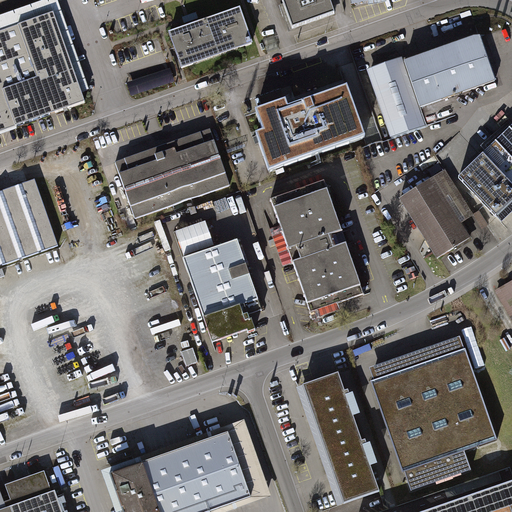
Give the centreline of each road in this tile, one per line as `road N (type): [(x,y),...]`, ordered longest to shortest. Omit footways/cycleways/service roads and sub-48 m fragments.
road 1 (residential): [(0,159),(419,12),(474,0)]
road 2 (unknown): [(73,430),(23,327),(28,301),(47,283),(96,287),(113,304),(149,404)]
road 3 (residential): [(249,371),(426,302),(511,248)]
road 4 (residential): [(0,456),(249,371)]
road 5 (residential): [(299,511),(249,371)]
